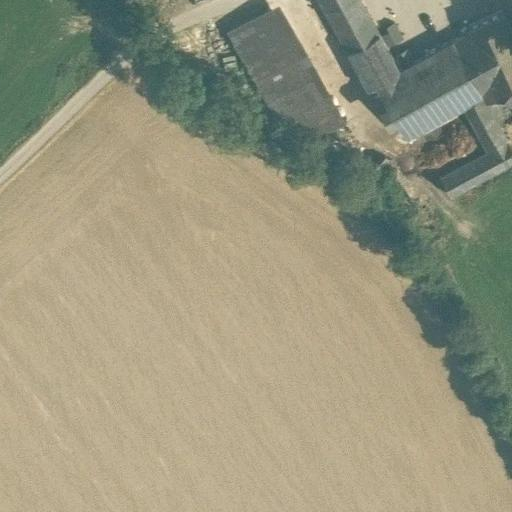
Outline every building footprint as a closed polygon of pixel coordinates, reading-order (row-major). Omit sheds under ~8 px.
[(457,35),(399,67),(361,0),(320,0),(368,86),(376,81),(406,135),(463,104),(488,149),(440,174),(451,194),(511,160),(511,148),(486,101),(457,35)] [(346,117),(268,5),(227,28),(279,119),(307,139),(346,117)] [(511,30),(503,9),(468,25),(470,28),(457,35),(486,101),(511,88),(511,30)] [(388,42),(403,34),(394,18),(379,26),(388,42)] [(405,35),(389,42),(399,63),(415,55),(405,35)] [(418,205),(385,154),(368,166),(401,216),(418,205)]
